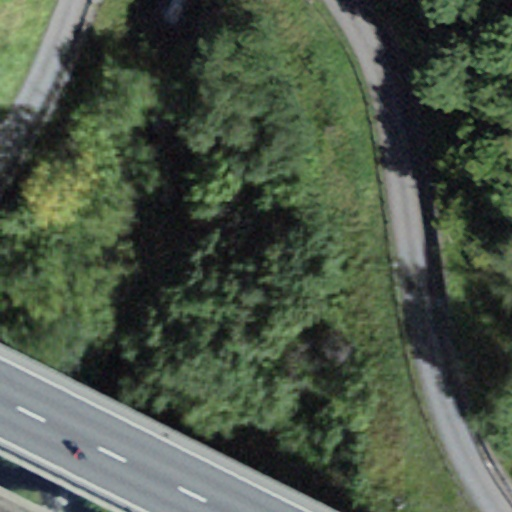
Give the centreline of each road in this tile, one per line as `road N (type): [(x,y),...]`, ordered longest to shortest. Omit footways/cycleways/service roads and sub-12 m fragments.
road 1 (track): [(501,511),(462,456),(416,290),(396,120),(345,0)]
road 2 (primary): [(0,392),(235,511)]
road 3 (track): [(74,0),(0,156)]
